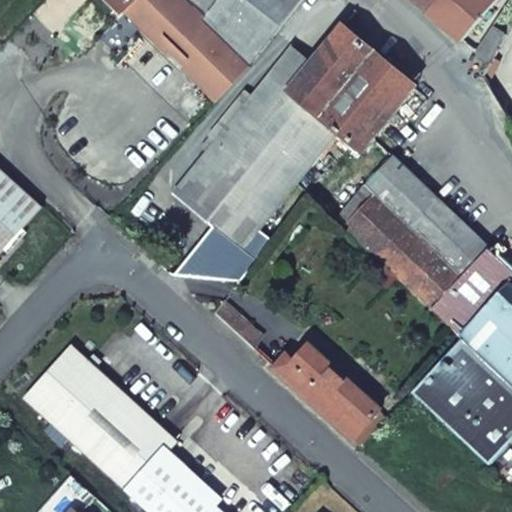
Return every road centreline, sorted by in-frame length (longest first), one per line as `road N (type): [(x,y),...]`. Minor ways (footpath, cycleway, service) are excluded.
road 1 (residential): [(0,354),(98,245),(400,511)]
road 2 (unclassified): [(370,0),(430,50),(468,143),(511,199)]
